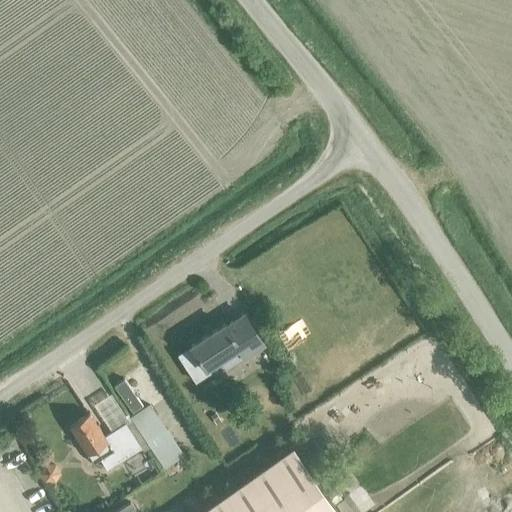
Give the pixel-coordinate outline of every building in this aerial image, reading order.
[(223,369),(261,344),(241,313),(223,325),(222,324),(190,345),(191,346),(177,355),(185,370),(187,369),(195,381),(210,371),(207,367),(217,360),(223,369)] [(114,385),(132,411),(142,404),(124,378),(114,385)] [(289,390),(299,404),(312,395),(302,381),(289,390)] [(123,422),(103,435),(88,413),(68,426),(93,463),(101,458),(107,467),(138,445),(123,422)] [(197,511),(339,511),(292,445),(197,511)]
